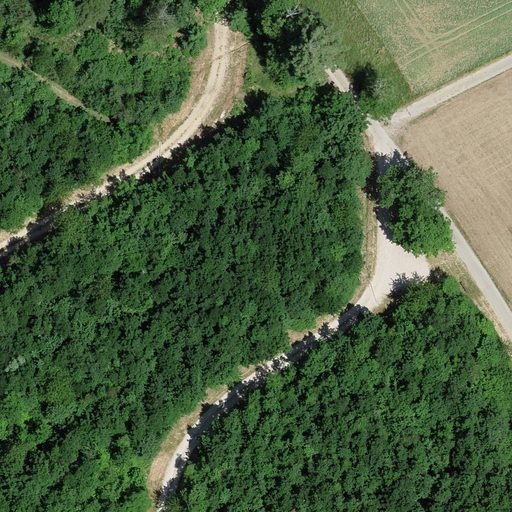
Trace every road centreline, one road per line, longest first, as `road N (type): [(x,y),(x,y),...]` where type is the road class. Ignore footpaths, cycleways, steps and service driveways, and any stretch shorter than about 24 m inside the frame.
road 1 (track): [(376,129),(385,166),(376,283),(340,328),(260,377),(189,444),(163,511)]
road 2 (track): [(511,330),(278,0)]
road 3 (track): [(0,252),(135,175),(196,128),(220,95),(230,0)]
